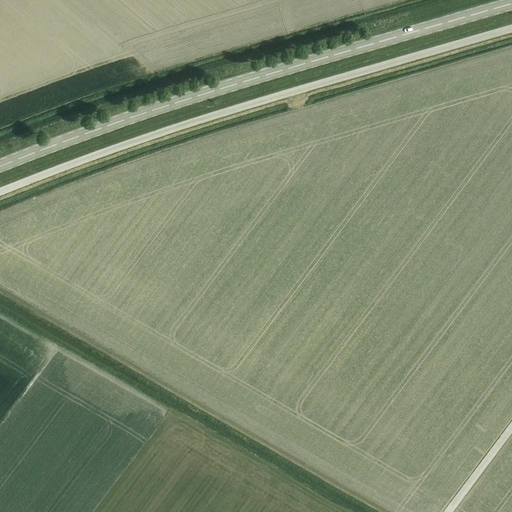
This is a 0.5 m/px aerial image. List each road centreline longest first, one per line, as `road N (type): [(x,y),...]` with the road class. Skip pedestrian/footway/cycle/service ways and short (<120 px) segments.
road 1 (unclassified): [(0,192),(206,117),(511,28)]
road 2 (tertiary): [(0,167),(155,108),(511,4)]
